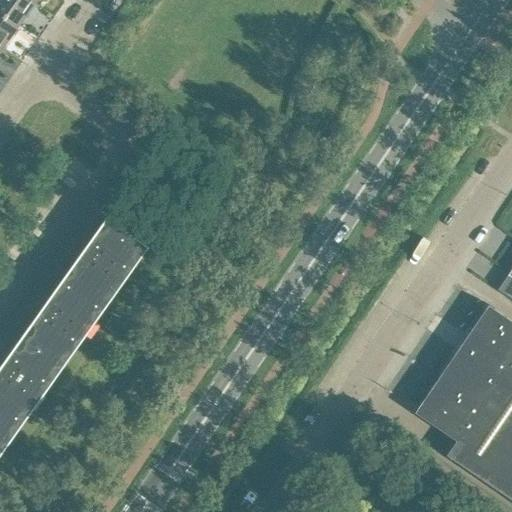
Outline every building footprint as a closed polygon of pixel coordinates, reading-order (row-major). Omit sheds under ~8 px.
[(0,0),(0,8),(20,23),(36,1),(34,0),(0,0)] [(0,42),(4,45),(20,23),(0,8),(0,42)] [(84,252),(66,277),(106,305),(148,245),(109,217),(91,243),(89,242),(83,251),(84,252)] [(511,270),(499,289),(511,298),(511,270)] [(64,364),(106,305),(66,277),(49,301),(48,300),(41,310),(42,311),(25,335),(64,364)] [(416,411),(458,440),(448,454),(511,498),(511,320),(489,305),(416,411)] [(0,406),(23,422),(64,364),(25,335),(7,360),(6,359),(0,367),(0,369),(0,370),(0,406)] [(0,454),(23,422),(0,406),(0,454)]
